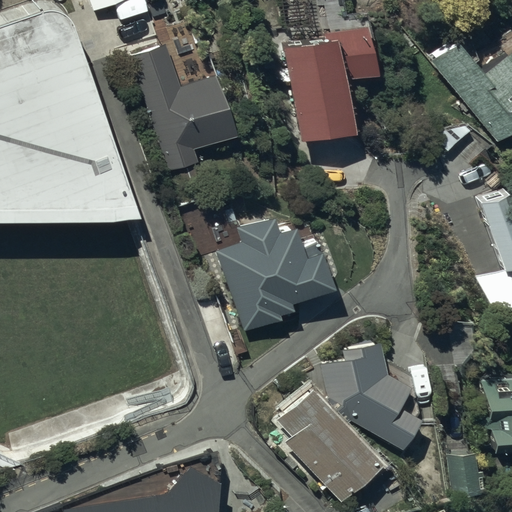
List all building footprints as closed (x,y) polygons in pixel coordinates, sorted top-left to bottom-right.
[(29,0),(0,11),(0,222),(133,219),(68,11),(67,10),(67,9),(66,8),(65,7),(64,6),(63,5),(62,4),(61,3),(60,2),(59,2),(58,1),(57,0),(56,0),(29,0)] [(84,0),(89,12),(120,0),(84,0)] [(296,33),(273,37),(293,140),(345,130),(335,79),(369,73),(359,25),(318,33),(320,39),(298,43),(296,33)] [(448,42),(426,61),(495,141),(511,126),(511,61),(502,50),(475,74),(448,42)] [(161,44),(125,58),(168,172),(194,162),(190,150),(230,135),(209,78),(178,89),(161,44)] [(511,194),(506,179),(461,195),(494,283),(499,281),(500,284),(511,279),(511,194)] [(237,242),(212,251),(241,331),(275,319),(274,315),(288,310),(285,303),(326,289),(310,242),(294,248),(287,228),(272,233),(267,218),(233,230),(237,242)] [(325,399),(321,403),(308,389),(273,420),(287,436),(281,442),(335,503),(377,466),(339,424),(345,419),(347,421),(395,451),(414,420),(394,408),(406,388),(381,373),(373,342),(335,351),(337,359),(315,364),(324,398),(325,399)] [(511,375),(479,378),(482,421),(490,420),(490,428),(483,428),(485,455),(511,452),(511,375)] [(470,453),(450,456),(457,498),(482,494),(479,476),(473,477),(470,453)] [(207,511),(210,483),(181,467),(158,494),(58,510),(58,511),(207,511)]
